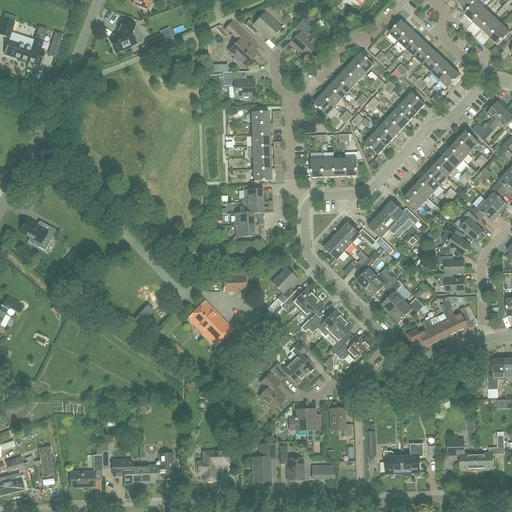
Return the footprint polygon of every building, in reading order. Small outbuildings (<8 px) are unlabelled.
[(133,4),(148,10),(152,0),(131,0),(134,1),(133,4)] [(464,14),(476,2),(478,0),(462,0),(459,3),(467,10),(464,14)] [(473,22),(485,9),(476,2),(464,14),(473,22)] [(481,30),(493,17),(485,9),(473,22),(481,30)] [(311,13),(306,19),(316,29),(322,23),(311,13)] [(280,29),(264,14),(254,25),(249,20),(245,25),(255,35),(259,30),(270,40),(280,29)] [(490,38),(501,25),(493,17),(481,30),(490,38)] [(14,24),(2,20),(0,26),(0,35),(9,38),(14,24)] [(136,44),(130,33),(132,32),(135,25),(122,20),(117,35),(116,35),(109,39),(116,54),(124,50),(126,51),(129,49),(130,47),(136,44)] [(311,35),(308,32),(311,29),(302,20),(293,29),(299,34),(289,44),(295,50),(296,48),(306,58),(317,47),(314,45),(317,41),(317,38),(314,35),(311,35)] [(257,45),(243,32),(232,21),(223,31),(230,37),(232,35),(239,41),(229,52),(245,66),(257,53),(253,49),(257,45)] [(398,42),(410,29),(401,21),(389,34),(398,42)] [(475,24),(470,30),(477,37),(482,31),(475,24)] [(501,25),(490,38),(498,46),(510,33),(501,25)] [(47,30),(39,27),(35,37),(43,40),(47,30)] [(406,50),(418,37),(410,29),(398,42),(406,50)] [(48,56),(55,58),(63,35),(55,32),(48,56)] [(150,50),(166,43),(162,34),(146,41),(150,50)] [(31,48),(26,46),(9,41),(4,55),(39,66),(44,52),(40,51),(43,40),(35,37),(31,48)] [(415,57),(427,45),(418,37),(406,50),(415,57)] [(423,65),(435,52),(427,45),(415,57),(423,65)] [(431,73),(443,60),(435,52),(423,65),(431,73)] [(380,62),(385,56),(381,53),(376,58),(380,62)] [(354,62),(366,74),(374,65),(362,54),(354,62)] [(385,56),(380,62),(383,65),(389,60),(385,56)] [(440,81),(452,68),(443,60),(431,73),(440,81)] [(358,82),(366,74),(354,62),(346,71),(358,82)] [(398,68),(396,71),(400,74),(405,68),(401,65),(398,68)] [(405,68),(400,74),(403,77),(408,72),(405,68)] [(452,68),(440,81),(448,89),(460,76),(452,68)] [(372,70),(369,73),(375,79),(379,75),(372,70)] [(350,91),(358,82),(346,71),(338,79),(350,91)] [(395,80),(400,74),(396,71),(390,76),(395,80)] [(246,80),(246,72),(223,73),(223,87),(234,86),(235,99),(255,98),(254,80),(246,80)] [(383,89),(386,85),(390,81),(386,78),(382,82),(378,78),(375,82),(380,87),(381,87),(383,89)] [(418,87),(423,82),(420,78),(414,84),(418,87)] [(343,99),(350,91),(338,79),(330,87),(343,99)] [(386,85),(392,90),(395,87),(390,81),(386,85)] [(377,91),(380,87),(375,82),(371,86),(377,91)] [(423,82),(418,87),(422,91),(427,85),(423,82)] [(388,94),(392,90),(386,85),(383,89),(388,94)] [(335,108),(343,99),(330,87),(322,96),(335,108)] [(404,102),(417,114),(425,105),(412,93),(404,102)] [(431,99),(435,103),(440,97),(437,94),(431,99)] [(359,99),(365,104),(368,100),(362,95),(359,99)] [(327,116),(335,108),(322,96),(314,104),(327,116)] [(371,102),(376,107),(380,103),(374,98),(371,102)] [(361,108),(365,104),(359,99),(356,102),(361,108)] [(493,119),(488,125),(486,123),(481,128),(486,132),(487,131),(508,109),(499,101),(495,105),(492,102),(484,111),(493,119)] [(373,111),(376,107),(371,102),(367,106),(373,111)] [(409,122),(417,114),(404,102),(396,110),(409,122)] [(511,121),(511,112),(508,109),(487,131),(490,134),(494,130),(499,125),(504,130),(506,128),(511,123),(511,122),(511,121)] [(402,130),(409,122),(396,110),(389,119),(402,130)] [(251,125),(269,124),(269,112),(251,113),(251,125)] [(343,115),(349,121),(353,117),(347,112),(343,115)] [(346,124),(349,121),(343,115),(340,119),(346,124)] [(355,118),(361,124),(364,120),(359,115),(355,118)] [(357,128),(361,124),(355,118),(352,122),(357,128)] [(394,139),(402,130),(389,119),(381,127),(394,139)] [(252,136),(269,135),(269,124),(251,125),(252,136)] [(481,138),(486,132),(481,128),(477,124),(472,130),(481,138)] [(386,147),(394,139),(381,127),(373,135),(386,147)] [(459,141),(471,153),(479,144),(467,132),(459,141)] [(252,148),(270,147),(269,135),(252,136),(252,148)] [(345,135),(345,143),(350,143),(350,139),(353,139),(352,135),(345,135)] [(378,156),(386,147),(373,135),(365,144),(378,156)] [(464,161),(471,153),(459,141),(451,149),(464,161)] [(253,159),(270,158),(270,147),(252,148),(253,159)] [(456,169),(464,161),(451,149),(443,157),(456,169)] [(479,159),(484,164),(488,161),(482,155),(479,159)] [(448,178),(456,169),(443,157),(435,166),(448,178)] [(253,170),(271,170),(270,158),(253,159),(253,170)] [(346,160),(346,177),(358,176),(357,159),(346,160)] [(481,168),(484,164),(479,159),(475,163),(481,168)] [(312,178),(323,178),(323,160),(311,161),(312,178)] [(323,178),(335,177),(334,160),(323,160),(323,178)] [(335,177),(346,177),(346,160),(334,160),(335,177)] [(440,186),(448,178),(435,166),(428,174),(440,186)] [(271,170),(253,170),(254,182),(271,181),(271,170)] [(463,176),(469,181),(472,177),(466,172),(463,176)] [(511,193),(511,177),(507,173),(495,186),(504,195),(508,190),(511,193)] [(433,194),(440,186),(428,174),(420,182),(433,194)] [(465,185),(469,181),(463,176),(460,180),(465,185)] [(425,203),(433,194),(420,182),(412,191),(425,203)] [(243,203),(263,202),(262,191),(248,191),(248,186),(242,187),(242,191),(245,191),(245,199),(243,200),(243,203)] [(500,199),(504,195),(495,186),(491,191),(494,193),(486,202),(500,214),(508,205),(500,199)] [(447,193),(453,198),(457,194),(451,189),(447,193)] [(425,203),(412,191),(404,199),(417,211),(421,207),(428,213),(434,218),(438,215),(432,209),(425,203)] [(450,202),(453,198),(447,193),(444,196),(450,202)] [(253,214),(263,214),(263,202),(243,203),(243,206),(245,206),(245,214),(253,214)] [(397,223),(401,227),(409,219),(416,225),(419,221),(406,209),(403,212),(392,202),(384,211),(390,217),(397,223)] [(492,223),(500,214),(486,202),(479,210),(476,208),(472,212),(481,220),(485,216),(492,223)] [(432,209),(438,215),(441,211),(435,206),(432,209)] [(401,227),(397,223),(390,217),(384,211),(376,219),(389,231),(393,235),(401,227)] [(483,232),(475,225),(479,221),(468,211),(460,220),(458,220),(454,225),(460,230),(461,229),(474,241),(483,232)] [(253,225),(253,214),(245,214),(235,214),(236,223),(233,223),(234,226),(253,225)] [(389,231),(376,219),(368,227),(379,238),(376,242),(376,243),(381,247),(385,251),(390,256),(394,251),(381,239),(389,231)] [(38,243),(36,246),(45,251),(56,231),(43,224),(41,228),(37,225),(27,220),(20,233),(30,238),(38,243)] [(340,232),(353,244),(360,236),(372,247),(376,243),(376,242),(362,229),(359,234),(348,223),(340,232)] [(253,225),(234,226),(234,229),(236,229),(236,237),(234,237),(234,243),(249,243),(249,237),(254,237),(253,225)] [(448,246),(450,247),(464,256),(470,246),(461,240),(464,235),(448,225),(444,232),(445,233),(442,238),(443,242),(445,244),(443,248),(447,247),(448,246)] [(345,252),(353,244),(340,232),(332,240),(345,252)] [(413,238),(409,242),(413,246),(417,241),(413,238)] [(337,260),(345,252),(332,240),(324,249),(337,260)] [(385,251),(381,247),(375,252),(369,259),(362,267),(367,271),(357,282),(365,290),(377,277),(369,269),(385,251)] [(362,267),(369,259),(361,251),(357,256),(361,260),(357,263),(359,264),(358,265),(361,268),(362,267)] [(73,252),(62,265),(72,273),(83,261),(73,252)] [(446,275),(453,274),(464,274),(464,262),(453,262),(453,257),(439,257),(439,265),(445,265),(446,275)] [(359,264),(357,263),(357,264),(354,260),(343,272),(347,277),(358,265),(359,264)] [(282,304),(289,298),(293,294),(288,288),(297,280),(286,269),(272,283),(283,294),(267,309),(272,314),(280,307),(282,304)] [(389,281),(383,288),(387,292),(393,286),(399,281),(401,278),(397,273),(389,281)] [(365,290),(373,298),(383,288),(389,281),(381,274),(377,277),(365,290)] [(453,274),(446,275),(440,275),(440,287),(446,287),(446,293),(465,292),(464,280),(453,280),(453,274)] [(224,292),(246,292),(246,275),(223,275),(224,292)] [(390,315),(404,301),(396,293),(403,285),(399,281),(393,286),(387,292),(385,295),(389,299),(382,307),(390,315)] [(426,293),(429,290),(423,283),(419,286),(426,293)] [(301,312),(315,298),(306,289),(293,302),(289,298),(282,304),(280,307),(289,315),(296,308),(301,312)] [(24,307),(7,298),(3,305),(4,306),(4,307),(0,305),(0,324),(8,309),(7,309),(8,307),(20,314),(24,307)] [(308,330),(316,321),(312,317),(323,306),(315,298),(301,312),(309,320),(301,328),(305,333),(308,330)] [(447,310),(458,332),(468,327),(465,320),(470,317),(465,307),(460,310),(461,312),(454,316),(451,309),(452,308),(447,298),(441,298),(444,304),(447,310)] [(404,301),(390,315),(399,324),(408,315),(412,319),(424,307),(416,299),(409,306),(404,301)] [(216,347),(233,330),(205,302),(188,318),(216,347)] [(440,323),(447,337),(458,332),(447,310),(443,312),(447,319),(440,323)] [(329,334),(343,320),(334,312),(324,323),(319,318),(316,321),(308,330),(312,334),(316,330),(324,338),(329,334)] [(272,316),(267,320),(279,333),(284,328),(272,316)] [(426,321),(437,342),(447,337),(440,323),(433,326),(430,319),(426,321)] [(337,351),(345,344),(341,340),(352,329),(343,320),(329,334),(337,343),(329,351),(333,355),(334,355),(337,351)] [(437,342),(426,321),(422,322),(426,329),(420,333),(418,329),(407,334),(412,345),(423,340),(426,347),(437,342)] [(337,351),(334,355),(340,360),(343,360),(345,359),(349,355),(355,360),(369,346),(360,337),(349,348),(345,344),(337,351)] [(298,344),(290,351),(296,357),(291,362),(305,376),(313,368),(303,357),(307,353),(298,344)] [(498,380),(506,379),(505,359),(493,360),(493,369),(487,369),(488,390),(494,390),(499,390),(498,380)] [(262,374),(267,369),(259,361),(254,366),(262,374)] [(296,385),(305,376),(291,362),(282,370),(277,364),(271,370),(280,379),(285,374),(296,385)] [(273,411),(285,400),(274,389),(279,385),(270,374),(261,383),(267,389),(259,397),(273,411)] [(345,425),(344,409),(330,410),(331,431),(343,431),(343,437),(352,437),(351,425),(345,425)] [(315,429),(314,410),(296,411),(297,418),(295,418),(295,420),(290,420),(290,430),(297,430),(297,431),(307,431),(307,441),(314,441),(314,443),(322,442),(321,429),(315,429)] [(375,432),(374,424),(366,425),(366,433),(365,433),(367,458),(377,457),(376,432),(375,432)] [(477,454),(477,471),(493,470),(493,455),(505,454),(505,450),(511,449),(511,443),(508,443),(508,442),(504,442),(504,436),(497,436),(497,448),(489,449),(489,454),(477,454)] [(477,471),(477,454),(465,455),(465,440),(458,440),(458,437),(447,437),(448,458),(460,457),(461,471),(477,471)] [(254,482),(272,481),(271,460),(277,460),(276,444),(259,444),(260,458),(253,458),(254,482)] [(403,457),(403,473),(419,473),(419,452),(417,450),(412,450),(410,452),(411,456),(403,457)] [(216,481),(215,468),(216,468),(218,465),(229,465),(229,451),(217,451),(217,452),(204,453),(204,462),(198,462),(198,474),(205,473),(205,481),(216,481)] [(288,459),(288,451),(280,451),(281,464),(287,464),(288,481),(304,480),(303,459),(288,459)] [(403,473),(403,457),(395,457),(395,454),(392,452),(384,452),(384,459),(386,459),(387,474),(403,473)] [(16,459),(14,453),(3,457),(5,463),(9,475),(25,470),(35,466),(33,461),(31,457),(26,458),(27,463),(23,464),(21,458),(16,459)] [(102,470),(102,455),(93,456),(93,471),(102,470)] [(141,467),(141,483),(158,483),(157,474),(165,474),(166,475),(173,475),(173,455),(160,455),(160,462),(158,462),(155,466),(141,467)] [(141,483),(141,467),(132,467),(132,461),(113,461),(113,476),(125,476),(125,484),(141,483)] [(335,480),(334,466),(311,466),(312,480),(335,480)] [(71,488),(95,487),(94,472),(70,473),(71,488)] [(0,496),(24,490),(21,479),(0,483),(0,496)]
